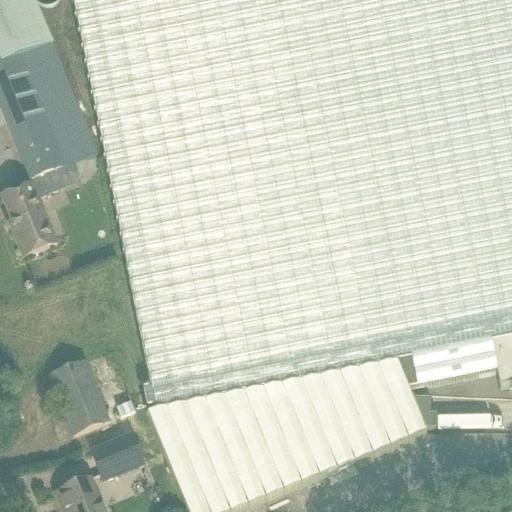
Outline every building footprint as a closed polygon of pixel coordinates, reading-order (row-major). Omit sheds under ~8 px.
[(33,0),(0,0),(0,109),(30,185),(38,182),(98,157),(33,0)] [(146,416),(186,511),(244,511),(426,439),(410,395),(497,376),(500,390),(511,388),(511,0),(72,0),(154,415),(146,416)] [(30,185),(1,197),(12,222),(9,223),(24,260),(57,247),(39,203),(46,200),(38,182),(30,185)] [(135,415),(77,274),(15,299),(73,440),(135,415)] [(132,439),(90,456),(101,485),(143,468),(132,439)] [(101,511),(90,483),(55,497),(60,511),(101,511)]
